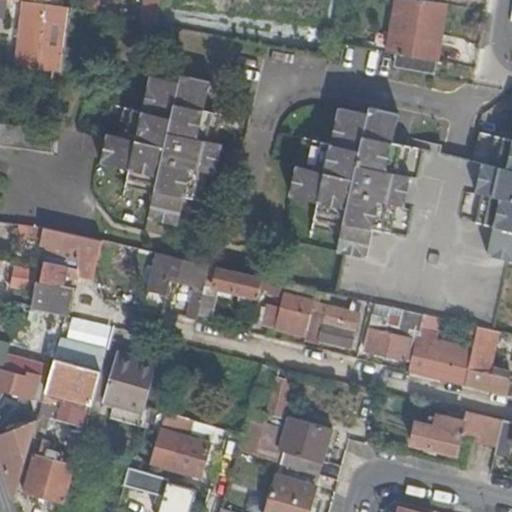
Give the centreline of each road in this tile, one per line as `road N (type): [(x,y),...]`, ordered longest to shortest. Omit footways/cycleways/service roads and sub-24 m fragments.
road 1 (unknown): [(260,183),(269,95),(286,72),(332,74),(450,105),(495,87),(511,56)]
road 2 (residential): [(355,511),(363,485),(395,474),(511,503)]
